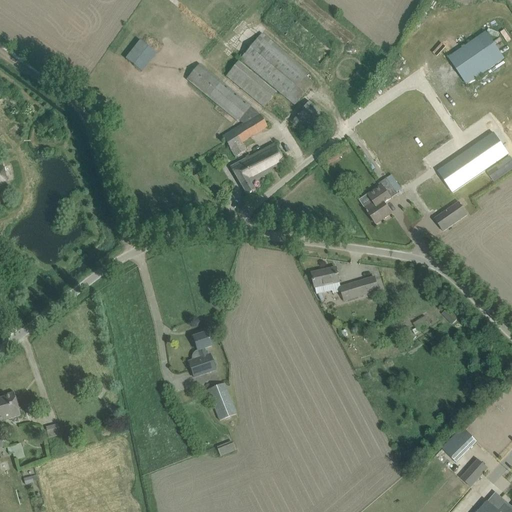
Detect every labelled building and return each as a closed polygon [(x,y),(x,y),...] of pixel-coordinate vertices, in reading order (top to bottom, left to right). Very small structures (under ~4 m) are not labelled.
[(429,40),(434,43),(442,31),(437,28),(429,40)] [(486,32),(448,58),(468,85),(505,59),(486,32)] [(308,72),(300,66),(262,34),(243,56),(241,54),(238,58),(240,60),(294,105),(313,83),(305,76),(308,72)] [(141,39),(126,58),(142,71),(157,52),(141,39)] [(424,72),(442,62),(439,57),(421,67),(424,72)] [(264,108),(273,97),(276,93),(239,62),(235,66),(226,77),(264,108)] [(259,113),(250,106),(199,65),(187,80),(238,122),(239,120),(243,123),(222,137),(235,158),(247,150),(245,147),(254,142),(251,137),(267,127),(259,113)] [(405,89),(414,85),(411,79),(402,84),(405,89)] [(293,121),(312,136),(327,117),(308,102),(293,121)] [(391,197),(459,150),(449,136),(379,184),(381,187),(374,191),(360,201),(367,212),(367,213),(368,214),(369,214),(376,225),(391,215),(384,204),(392,200),(391,197)] [(286,165),(281,156),(273,142),(230,167),(246,195),(247,195),(254,190),(250,183),(270,173),(269,170),(274,167),(276,170),(286,165)] [(346,147),(325,160),(329,165),(349,153),(346,147)] [(511,160),(510,157),(487,173),(493,182),(511,169),(511,160)] [(444,232),(468,215),(459,203),(435,220),(444,232)] [(340,288),(339,283),(336,269),(312,274),(315,288),(331,285),(333,294),(342,292),(344,302),(379,291),(374,278),(340,288)] [(440,314),(452,325),(458,318),(447,307),(440,314)] [(212,339),(212,338),(209,329),(197,333),(194,334),(194,337),(193,337),(197,350),(195,352),(194,354),(192,356),(192,358),(192,361),(188,362),(194,377),(215,370),(210,355),(207,356),(204,349),(212,346),(210,342),(209,340),(212,339)] [(392,346),(399,344),(397,334),(389,335),(392,346)] [(236,415),(227,391),(224,384),(207,390),(208,391),(202,394),(205,401),(211,399),(220,421),(236,415)] [(101,400),(106,391),(101,387),(95,396),(101,400)] [(0,422),(20,416),(16,403),(13,393),(4,396),(4,397),(0,398),(0,422)] [(117,417),(107,420),(109,426),(119,424),(117,417)] [(58,424),(46,427),(48,438),(61,435),(58,424)] [(478,443),(463,428),(443,450),(457,464),(478,443)] [(10,446),(8,438),(2,440),(4,448),(10,446)] [(236,450),(232,441),(217,447),(220,456),(236,450)] [(471,488),(481,477),(488,469),(478,461),(461,479),(471,488)] [(32,477),(23,479),(25,485),(33,483),(33,482),(38,480),(36,475),(32,477)] [(511,511),(505,505),(498,511),(487,502),(478,511),(511,511)]
